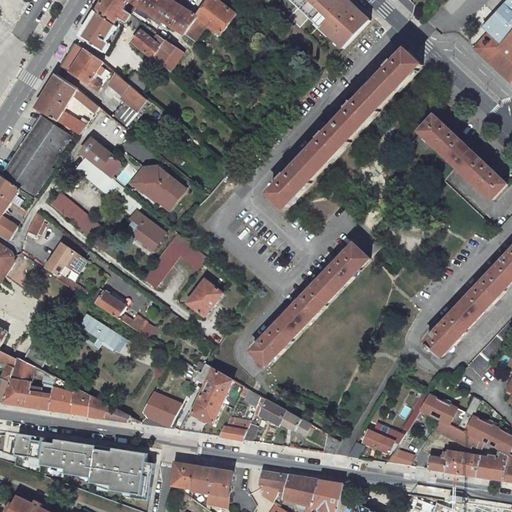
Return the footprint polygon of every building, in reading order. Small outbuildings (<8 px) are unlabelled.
[(129,0),(103,0),(97,10),(114,23),(117,19),(124,24),(126,21),(130,14),(123,9),(129,0)] [(167,1),(166,0),(129,0),(123,9),(130,14),(135,7),(183,35),(196,18),(195,17),(167,1)] [(235,15),(215,0),(207,0),(195,17),(196,18),(220,35),(235,15)] [(306,8),(298,0),(289,0),(302,12),(306,8)] [(369,22),(345,0),(312,0),(306,8),(347,46),(369,22)] [(347,46),(306,8),(302,12),(343,51),(347,46)] [(114,23),(97,10),(80,36),(89,42),(89,43),(104,52),(108,45),(108,40),(117,25),(114,23)] [(126,21),(135,27),(139,21),(130,14),(126,21)] [(511,15),(493,35),(500,42),(487,55),(511,78),(511,15)] [(153,40),(140,32),(133,42),(164,65),(177,48),(157,34),(153,40)] [(500,42),(493,35),(480,48),(487,55),(500,42)] [(102,63),(76,45),(62,68),(98,91),(102,86),(100,84),(101,82),(96,79),(95,81),(92,79),(102,63)] [(184,53),(177,48),(164,65),(164,68),(170,73),(184,53)] [(423,67),(406,52),(394,63),(391,60),(385,66),(388,70),(360,100),(356,97),(350,102),(354,106),(326,136),(323,132),(317,138),(321,142),(291,173),(288,177),(283,173),(277,179),(282,183),(271,195),(286,209),(423,67)] [(148,100),(115,73),(109,83),(125,95),(122,98),(126,102),(113,117),(125,127),(148,100)] [(77,88),(57,75),(36,109),(79,136),(86,126),(63,112),(74,95),(96,113),(101,107),(81,90),(77,88)] [(72,138),(41,117),(4,173),(36,196),(53,170),(51,169),(72,138)] [(456,165),(470,149),(436,117),(423,132),(456,165)] [(112,156),(91,140),(80,152),(87,158),(111,178),(122,166),(119,161),(112,156)] [(508,185),(470,149),(456,165),(493,200),(508,185)] [(111,178),(87,158),(78,169),(135,216),(138,212),(144,205),(111,178)] [(126,186),(138,171),(129,164),(117,179),(126,186)] [(186,189),(162,169),(139,173),(135,178),(172,207),(186,189)] [(35,200),(0,174),(0,233),(12,242),(19,229),(3,218),(13,203),(21,208),(18,211),(26,216),(35,200)] [(62,196),(54,207),(97,242),(106,231),(62,196)] [(166,233),(138,212),(135,216),(132,219),(142,226),(134,235),(153,249),(166,233)] [(44,219),(37,214),(28,230),(36,236),(44,219)] [(145,277),(157,287),(181,255),(199,270),(208,258),(179,234),(145,277)] [(0,245),(0,279),(15,258),(12,253),(0,245)] [(82,259),(61,245),(46,269),(58,276),(56,279),(74,291),(78,286),(60,274),(67,266),(78,274),(87,262),(82,259)] [(370,260),(355,246),(254,353),(268,366),(370,260)] [(39,251),(35,256),(46,264),(50,258),(39,251)] [(511,281),(511,253),(428,342),(430,343),(427,346),(434,352),(437,350),(443,355),(511,281)] [(224,294),(206,281),(189,303),(207,317),(224,294)] [(100,289),(92,301),(130,326),(133,322),(124,316),(123,318),(120,316),(127,307),(123,304),(125,302),(111,293),(110,295),(100,289)] [(0,348),(9,331),(22,338),(28,327),(0,312),(0,348)] [(89,312),(79,327),(120,355),(130,341),(89,312)] [(511,319),(471,363),(482,373),(511,341),(511,319)] [(31,352),(23,348),(17,360),(18,360),(25,364),(31,352)] [(17,362),(0,353),(0,364),(7,369),(1,381),(11,383),(12,381),(17,362)] [(17,362),(12,381),(32,383),(37,370),(25,364),(18,360),(17,362)] [(207,365),(199,379),(207,383),(193,414),(214,425),(233,381),(213,369),(214,368),(207,365)] [(46,374),(43,390),(54,392),(54,389),(56,379),(46,374)] [(1,381),(0,380),(0,403),(4,404),(11,383),(1,381)] [(32,383),(12,381),(11,383),(4,404),(50,411),(54,392),(43,390),(42,395),(31,393),(32,383)] [(261,397),(245,387),(241,396),(246,398),(247,396),(259,402),(261,397)] [(76,392),(54,389),(54,392),(50,411),(72,415),(76,392)] [(138,415),(168,430),(181,404),(151,389),(138,415)] [(92,398),(76,390),(76,392),(72,415),(89,417),(92,398)] [(493,426),(430,395),(420,411),(440,420),(434,429),(445,434),(450,425),(460,430),(455,440),(472,447),(473,444),(476,438),(483,441),(485,442),(493,426)] [(131,417),(92,398),(89,417),(128,423),(131,417)] [(286,411),(267,400),(263,408),(261,407),(259,410),(262,411),(261,413),(280,422),(286,411)] [(312,425),(286,411),(280,422),(307,436),(312,425)] [(187,416),(179,431),(199,434),(204,424),(187,416)] [(231,418),(222,437),(245,441),(251,424),(252,421),(247,421),(246,424),(235,422),(235,419),(231,418)] [(259,426),(251,424),(245,441),(253,442),(259,426)] [(378,424),(374,432),(386,438),(390,430),(378,424)] [(460,430),(450,425),(445,434),(455,440),(460,430)] [(511,435),(493,426),(485,442),(511,455),(511,435)] [(374,432),(370,430),(364,442),(391,453),(397,443),(400,444),(405,436),(390,430),(386,438),(374,432)] [(20,435),(19,438),(39,441),(39,442),(47,443),(48,439),(20,435)] [(327,436),(321,450),(333,455),(339,441),(327,436)] [(93,480),(98,451),(90,450),(90,454),(84,453),(85,449),(70,446),(70,447),(57,445),(47,443),(39,442),(39,441),(19,438),(16,456),(43,460),(42,467),(67,470),(66,475),(93,480)] [(483,441),(476,438),(473,444),(482,448),(483,441)] [(57,441),(57,445),(70,447),(70,446),(85,449),(84,453),(90,454),(90,450),(98,451),(99,447),(57,441)] [(353,449),(349,456),(359,458),(364,447),(357,444),(355,448),(354,449),(353,449)] [(99,447),(98,451),(103,452),(123,455),(149,459),(150,455),(99,447)] [(103,452),(98,451),(93,480),(92,484),(112,488),(112,492),(133,496),(132,500),(150,503),(153,489),(148,489),(150,476),(155,477),(156,466),(148,464),(149,459),(123,455),(103,452)] [(431,457),(430,469),(474,475),(477,458),(474,457),(474,454),(449,451),(448,455),(444,454),(444,458),(431,457)] [(503,459),(500,479),(511,480),(511,458),(508,457),(508,455),(498,451),(497,454),(500,455),(499,458),(503,459)] [(480,458),(477,458),(474,475),(500,479),(503,459),(499,458),(481,455),(480,458)] [(197,467),(178,464),(174,484),(194,488),(197,467)] [(235,473),(197,467),(194,488),(193,493),(209,495),(208,505),(215,506),(220,507),(229,508),(235,473)] [(322,481),(262,472),(260,485),(261,486),(261,487),(265,490),(260,497),(262,497),(277,506),(282,509),(283,504),(277,500),(279,489),(286,490),(284,499),(314,508),(322,481)] [(340,511),(346,484),(322,481),(314,508),(327,511),(340,511)] [(15,498),(9,511),(44,511),(40,510),(42,508),(35,504),(34,507),(15,498)] [(463,511),(473,511),(477,504),(466,503),(463,511)]
